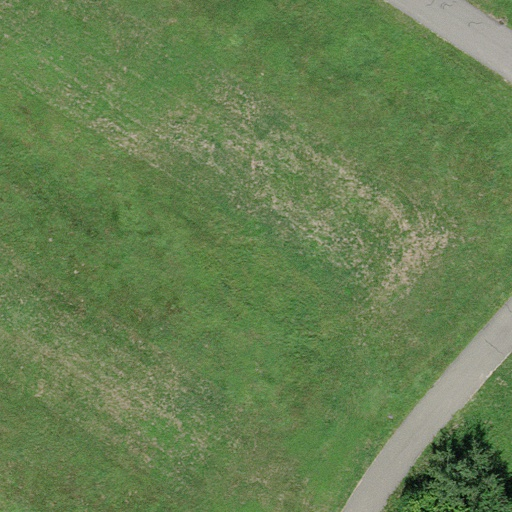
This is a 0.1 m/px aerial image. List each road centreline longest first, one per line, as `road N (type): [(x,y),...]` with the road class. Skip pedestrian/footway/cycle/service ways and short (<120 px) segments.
road 1 (unclassified): [(511,324),(381,478),(362,511)]
road 2 (unclassified): [(511,71),(400,0)]
